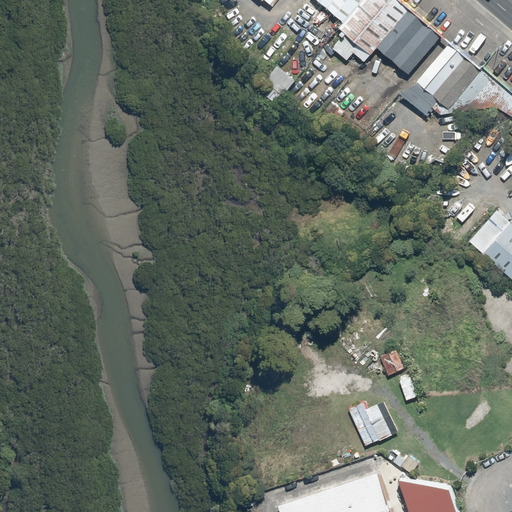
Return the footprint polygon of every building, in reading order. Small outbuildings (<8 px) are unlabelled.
[(321,0),(346,20),(363,0),(321,0)] [(378,46),(412,6),(404,0),(363,0),(346,20),(340,27),(371,53),(378,46)] [(444,34),(412,6),(378,46),(410,73),(444,34)] [(484,68),(452,40),(418,79),(450,107),(484,68)] [(296,79),(277,62),(261,80),(270,88),(264,92),(275,103),(296,79)] [(430,107),(418,96),(412,103),(424,114),(430,107)] [(345,113),(332,101),(321,113),(334,125),(345,113)] [(432,149),(440,158),(471,132),(464,124),(456,130),(442,114),(435,120),(448,136),(432,149)] [(511,220),(511,219),(483,251),(511,276),(511,220)] [(367,408),(362,398),(349,406),(366,445),(393,433),(387,418),(390,417),(385,407),(380,409),(378,403),(367,408)] [(411,471),(417,461),(407,454),(405,457),(398,452),(393,460),(400,465),(396,471),(409,481),(415,473),(411,471)] [(391,511),(378,471),(281,504),(284,511),(391,511)] [(450,511),(445,495),(417,505),(418,511),(450,511)]
